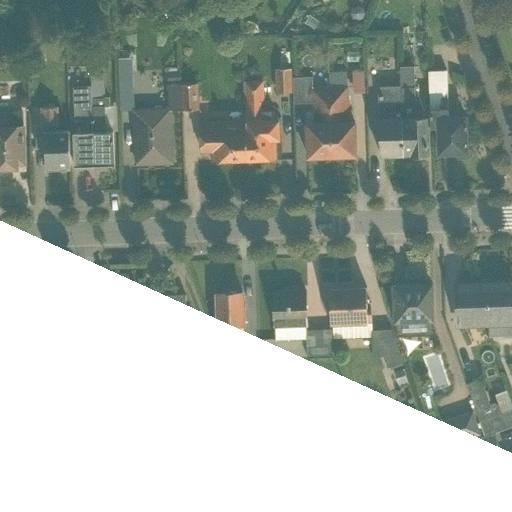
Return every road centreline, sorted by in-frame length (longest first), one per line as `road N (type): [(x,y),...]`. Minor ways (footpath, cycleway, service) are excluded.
road 1 (residential): [(511,218),(0,237)]
road 2 (residential): [(511,152),(461,0)]
